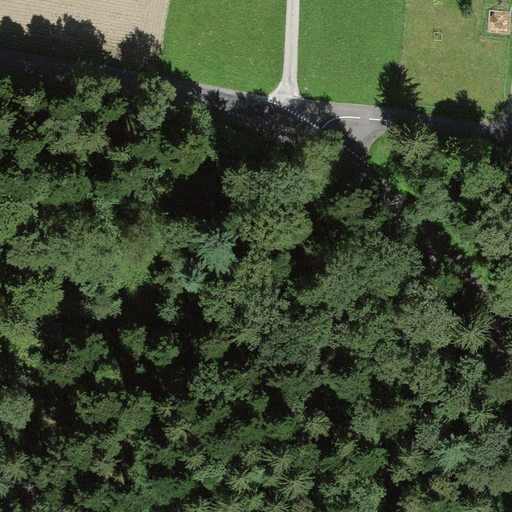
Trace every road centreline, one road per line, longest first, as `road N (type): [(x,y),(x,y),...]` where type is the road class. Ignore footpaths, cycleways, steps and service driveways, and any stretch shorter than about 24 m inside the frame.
road 1 (tertiary): [(276,123),(383,194),(453,268),(511,361)]
road 2 (tertiary): [(0,64),(196,98),(276,123)]
road 3 (residential): [(276,123),(357,121),(511,137)]
road 4 (track): [(290,0),(276,123)]
